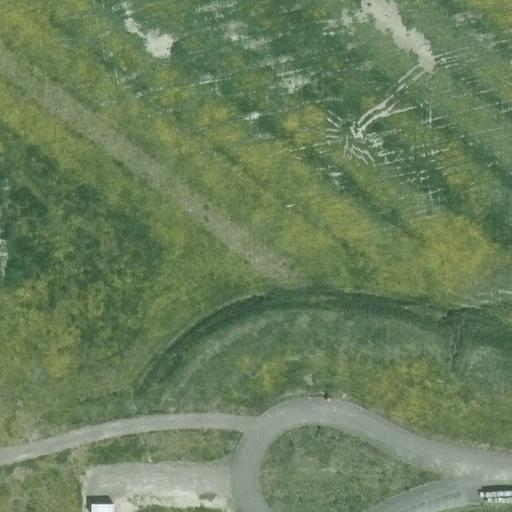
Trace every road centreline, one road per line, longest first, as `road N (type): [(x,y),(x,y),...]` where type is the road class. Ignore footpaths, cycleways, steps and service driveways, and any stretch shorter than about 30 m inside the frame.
road 1 (unclassified): [(255,511),(245,478),(251,449),(290,415),(330,412),(435,458),(511,468)]
road 2 (track): [(0,458),(147,424),(247,422),(263,431)]
